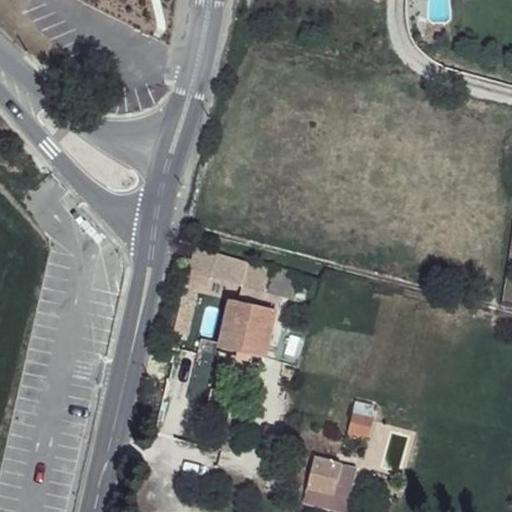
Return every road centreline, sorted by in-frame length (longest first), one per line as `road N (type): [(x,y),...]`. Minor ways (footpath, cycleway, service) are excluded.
road 1 (tertiary): [(93,511),(157,221)]
road 2 (tertiary): [(157,221),(209,0)]
road 3 (tertiary): [(157,221),(0,69)]
